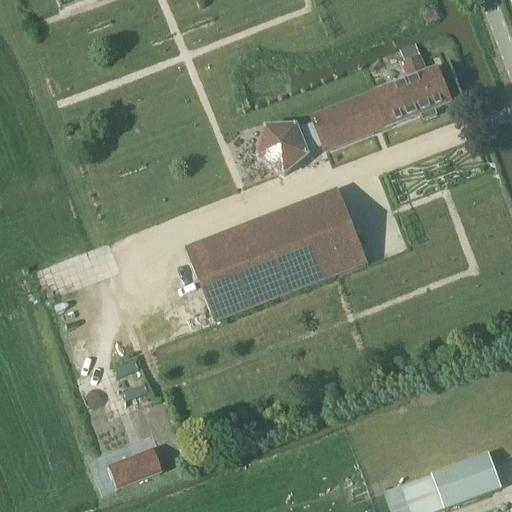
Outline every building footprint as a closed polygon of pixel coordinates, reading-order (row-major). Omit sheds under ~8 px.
[(409,82),(312,120),(314,125),(323,148),(325,154),(422,117),(425,124),(439,119),(436,111),(452,105),(438,71),(426,76),(420,60),(403,67),(409,82)] [(265,129),(257,161),(285,179),(310,157),(309,153),(323,148),(314,125),(299,130),(298,127),(265,129)] [(215,325),(366,266),(337,194),(187,253),(215,325)] [(152,453),(107,470),(115,493),(161,476),(152,453)] [(413,485),(401,489),(409,511),(443,511),(501,491),(497,481),(492,465),(489,457),(413,485)]
